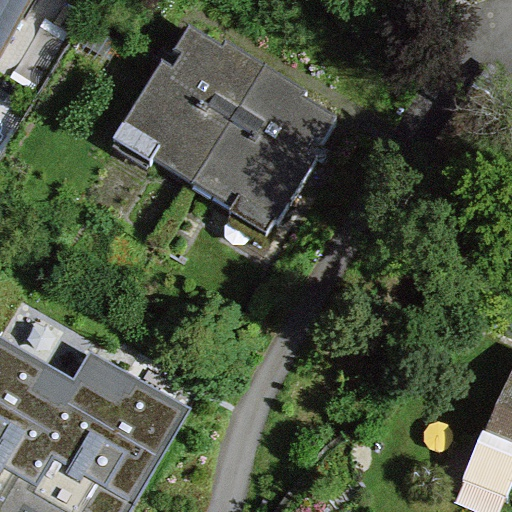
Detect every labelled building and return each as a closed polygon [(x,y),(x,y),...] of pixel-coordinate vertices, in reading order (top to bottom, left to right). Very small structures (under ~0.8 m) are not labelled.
[(0,0),(0,67),(37,0),(0,0)] [(256,79),(184,36),(122,139),(194,182),(256,79)] [(328,122),(256,79),(194,182),(266,225),(328,122)] [(0,339),(0,511),(122,511),(183,406),(88,352),(72,381),(0,339)] [(511,377),(467,473),(511,493),(511,377)]
